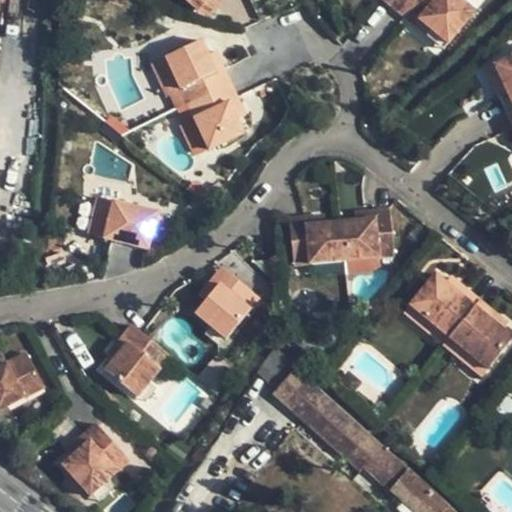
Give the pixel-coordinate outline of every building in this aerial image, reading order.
[(176,0),(188,10),(197,0),(176,0)] [(209,0),(197,0),(188,10),(195,16),(209,0)] [(386,0),(365,0),(378,10),(386,0)] [(461,11),(446,0),(386,0),(378,10),(398,25),(402,19),(436,44),(461,11)] [(436,44),(402,19),(398,25),(431,50),(436,44)] [(194,41),(158,58),(180,104),(223,83),(217,69),(210,73),(202,56),(194,41)] [(511,103),(511,46),(494,56),(509,85),(501,89),(510,105),(511,103)] [(217,69),(209,53),(202,56),(210,73),(217,69)] [(509,85),(494,56),(486,60),(501,89),(509,85)] [(223,83),(180,104),(203,149),(237,132),(230,117),(222,101),(230,97),(223,83)] [(238,113),(230,97),(222,101),(230,117),(238,113)] [(102,200),(94,198),(84,235),(93,237),(102,200)] [(154,212),(102,200),(93,237),(144,250),(154,212)] [(352,218),(337,220),(341,258),(392,252),(387,207),(370,208),(371,216),(352,218)] [(370,208),(352,211),(352,218),(371,216),(370,208)] [(320,214),(302,216),(303,223),(321,221),(320,214)] [(302,216),(285,218),(290,263),(341,258),(337,220),(321,221),(303,223),(302,216)] [(232,281),(222,272),(187,311),(193,316),(218,288),(222,292),(232,281)] [(443,283),(433,274),(408,305),(435,327),(429,334),(441,344),(477,299),(463,288),(458,294),(443,283)] [(448,276),(443,283),(458,294),(463,288),(448,276)] [(258,303),(232,281),(222,292),(218,288),(193,316),(209,330),(222,341),(224,343),(258,303)] [(491,311),(477,299),(441,344),(454,354),(460,347),(486,368),(511,337),(501,329),(486,317),(491,311)] [(435,327),(408,305),(402,312),(429,334),(435,327)] [(506,322),(491,311),(486,317),(501,329),(506,322)] [(172,355),(134,323),(124,335),(130,340),(116,357),(106,367),(138,395),(172,355)] [(222,341),(209,330),(202,338),(215,349),(222,341)] [(130,340),(124,335),(109,352),(116,357),(130,340)] [(486,368),(460,347),(454,354),(481,376),(486,368)] [(0,411),(1,413),(46,388),(28,354),(9,364),(0,369),(0,411)] [(0,369),(9,364),(5,358),(0,360),(0,369)] [(287,398),(378,481),(396,462),(304,380),(287,398)] [(70,458),(60,467),(88,498),(126,463),(93,426),(81,437),(87,443),(70,458)] [(87,443),(81,437),(65,452),(70,458),(87,443)] [(396,462),(378,481),(389,491),(391,489),(407,472),(396,462)] [(407,472),(391,489),(416,511),(444,511),(448,508),(407,472)]
